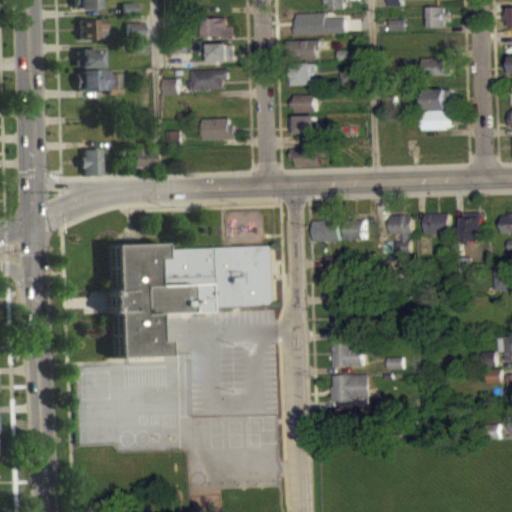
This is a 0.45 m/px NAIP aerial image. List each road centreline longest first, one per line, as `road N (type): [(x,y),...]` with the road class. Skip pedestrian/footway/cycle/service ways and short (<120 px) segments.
road 1 (residential): [(283,186),(294,199),(306,511)]
road 2 (tertiary): [(33,224),(100,193),(283,186)]
road 3 (primary): [(33,276),(43,511)]
road 4 (tertiary): [(283,186),(511,177)]
road 5 (primary): [(25,0),(33,224)]
road 6 (residential): [(264,0),(269,171),(283,186)]
road 7 (residential): [(479,0),(486,179)]
